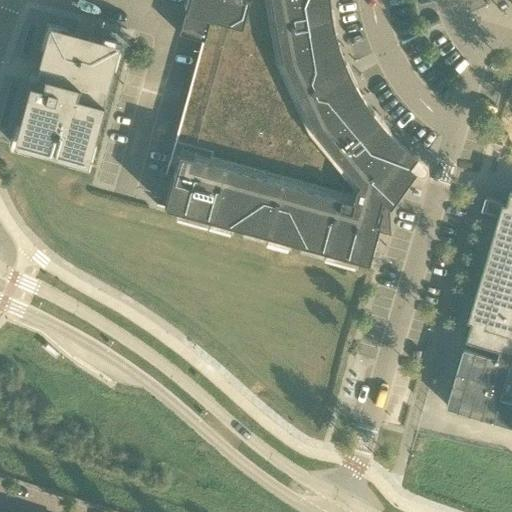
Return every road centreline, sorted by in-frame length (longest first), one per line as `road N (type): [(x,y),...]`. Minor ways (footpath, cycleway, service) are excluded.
road 1 (tertiary): [(339,500),(276,463),(126,342),(0,273)]
road 2 (unclassified): [(455,130),(339,500)]
road 3 (tertiary): [(0,306),(75,339),(142,383),(312,511)]
